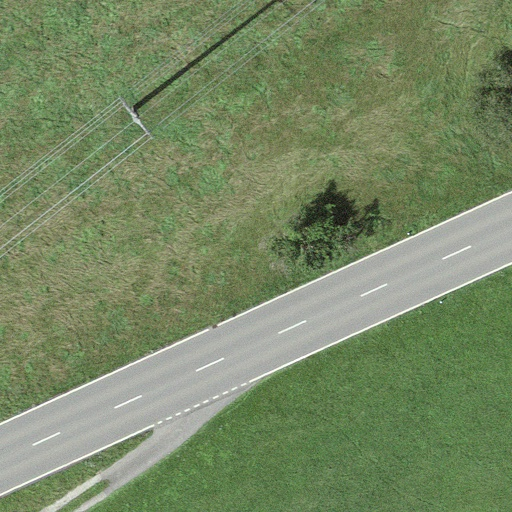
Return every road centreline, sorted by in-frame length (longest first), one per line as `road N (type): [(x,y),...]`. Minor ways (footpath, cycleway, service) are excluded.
road 1 (secondary): [(511,229),(0,462)]
road 2 (track): [(65,511),(207,414),(196,373)]
